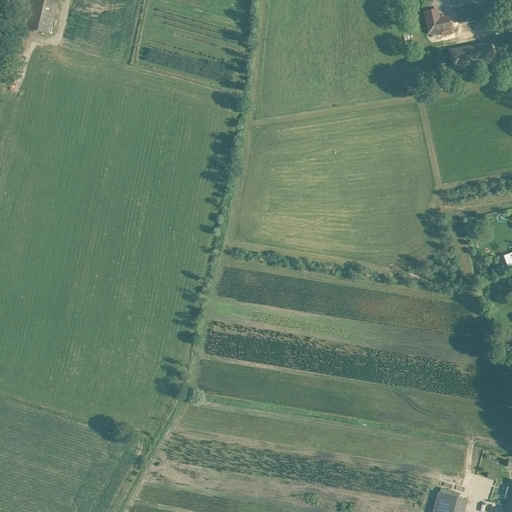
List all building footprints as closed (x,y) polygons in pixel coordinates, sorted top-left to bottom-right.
[(21,0),(15,25),(24,27),(51,33),(58,0),(21,0)] [(477,7),(457,10),(460,24),(480,20),(477,7)] [(438,9),(424,11),(428,34),(442,32),(442,35),(451,33),(448,15),(440,17),(439,15),(438,9)] [(471,43),(450,47),(453,64),(480,60),(479,54),(473,55),(471,43)] [(503,265),(491,269),(493,274),(505,272),(503,265)] [(438,492),(432,511),(463,511),(467,500),(438,492)]
